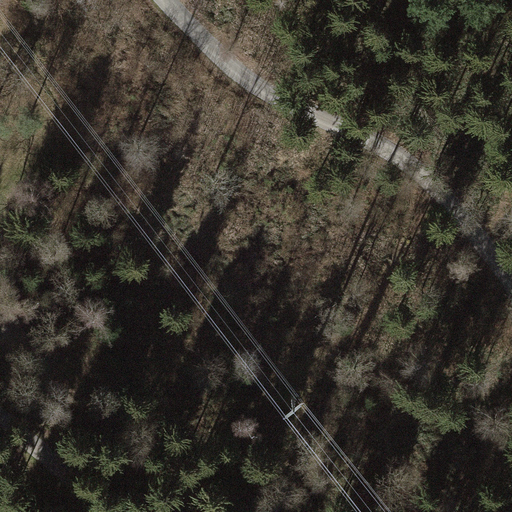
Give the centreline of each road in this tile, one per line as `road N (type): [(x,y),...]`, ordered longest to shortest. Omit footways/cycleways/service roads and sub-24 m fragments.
road 1 (track): [(511,283),(467,223),(402,159),(257,85),(169,0)]
road 2 (track): [(0,416),(104,511)]
